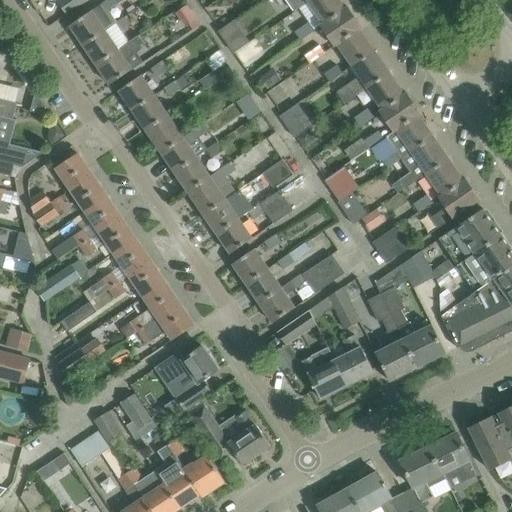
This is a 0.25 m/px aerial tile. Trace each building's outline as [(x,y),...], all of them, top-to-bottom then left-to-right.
[(59,0),(59,1),(67,14),(88,0),(59,0)] [(106,0),(92,10),(70,25),(84,46),(107,31),(106,30),(115,24),(117,22),(117,21),(109,10),(123,0),(106,0)] [(309,1),(310,0),(285,0),(294,12),(309,1)] [(324,23),(346,8),(340,0),(310,0),(309,1),(324,23)] [(187,4),(175,13),(185,27),(189,24),(193,29),(200,25),(196,19),(197,18),(187,4)] [(335,46),(338,44),(360,29),(362,27),(348,6),(346,8),(324,23),(321,25),(335,46)] [(132,23),(128,17),(126,15),(117,21),(117,22),(115,24),(120,31),(132,23)] [(294,32),(300,40),(314,31),(314,30),(308,22),(294,32)] [(115,24),(106,30),(107,31),(84,46),(96,64),(118,48),(119,49),(128,42),(120,31),(115,24)] [(353,65),(374,50),(360,29),(338,44),(353,65)] [(250,42),(242,31),(226,42),(233,53),(250,42)] [(110,84),(133,69),(143,62),(137,51),(141,49),(139,46),(145,41),(139,34),(119,49),(118,48),(96,64),(110,84)] [(325,52),(320,45),(304,55),(310,63),(325,52)] [(350,83),(337,92),(345,103),(367,88),(390,72),(374,50),(353,65),(360,75),(350,83)] [(162,61),(151,68),(156,76),(167,68),(162,61)] [(324,73),(330,82),(343,72),(337,63),(324,73)] [(270,70),(260,77),(267,88),(277,82),(270,70)] [(214,71),(199,80),(205,89),(219,80),(214,71)] [(380,111),(405,94),(390,72),(367,88),(381,108),(380,111)] [(133,110),(155,95),(142,75),(119,90),(133,110)] [(181,88),(175,80),(165,87),(171,95),(181,88)] [(36,90),(36,92),(30,111),(52,117),(53,113),(37,90),(36,90)] [(394,132),(419,115),(421,113),(407,92),(405,94),(380,111),(394,131),(394,132)] [(261,112),(249,93),(237,100),(249,119),(261,112)] [(168,113),(155,95),(133,110),(146,130),(148,129),(167,116),(166,115),(168,113)] [(0,116),(0,117),(13,120),(17,107),(18,103),(0,98),(0,116)] [(189,100),(177,108),(182,116),(194,107),(189,100)] [(280,115),(295,136),(313,124),(297,103),(280,115)] [(361,126),(374,117),(367,108),(354,117),(361,126)] [(396,150),(383,159),(389,168),(402,159),(401,158),(433,136),(419,115),(394,132),(394,131),(386,136),(396,150)] [(148,129),(163,151),(182,138),(167,116),(148,129)] [(212,131),(205,122),(194,130),(201,139),(212,131)] [(363,138),(369,147),(384,137),(378,128),(363,138)] [(307,130),(297,137),(304,146),(309,143),(310,135),(307,130)] [(427,172),(448,157),(433,136),(401,158),(402,159),(411,171),(399,180),(405,188),(427,172)] [(163,151),(162,152),(175,172),(197,157),(183,137),(182,138),(163,151)] [(218,141),(206,149),(207,150),(212,157),(223,149),(218,142),(218,141)] [(21,167),(41,153),(9,145),(8,150),(0,147),(0,161),(14,165),(21,167)] [(93,175),(88,167),(78,153),(56,168),(70,190),(93,175)] [(190,190),(209,177),(210,176),(204,168),(197,157),(175,172),(188,192),(190,190)] [(443,195),(464,180),(448,157),(427,172),(443,195)] [(283,159),(263,173),(273,188),(294,174),(283,159)] [(0,173),(11,177),(14,165),(0,161),(0,173)] [(209,177),(190,190),(205,213),(224,200),(217,190),(229,181),(226,177),(237,169),(231,161),(220,169),(210,176),(209,177)] [(325,181),(339,202),(353,192),(359,188),(345,167),(325,181)] [(85,211),(107,196),(93,175),(70,190),(85,211)] [(454,218),(481,199),(467,178),(464,180),(443,195),(440,197),(446,207),(431,217),(438,228),(454,218)] [(254,195),(247,185),(224,200),(205,213),(204,214),(217,233),(239,218),(248,212),(248,211),(248,210),(243,202),(254,195)] [(43,190),(30,199),(33,213),(51,202),(43,190)] [(248,210),(248,211),(248,212),(254,219),(265,211),(274,224),(293,210),(280,190),(261,203),(260,202),(248,210)] [(353,192),(339,202),(347,215),(348,215),(354,224),(355,223),(362,219),(368,214),(361,204),(354,193),(353,192)] [(433,203),(427,194),(412,204),(418,213),(433,203)] [(58,213),(68,206),(61,195),(51,202),(33,213),(34,215),(42,227),(60,214),(58,213)] [(99,233),(122,217),(107,196),(85,211),(92,222),(99,233)] [(0,212),(6,214),(9,203),(1,201),(0,200),(0,212)] [(457,227),(440,239),(458,265),(502,235),(493,222),(483,208),(457,227)] [(368,214),(362,219),(371,231),(379,225),(371,213),(368,214)] [(114,254),(136,239),(122,217),(99,233),(106,243),(114,254)] [(217,233),(231,253),(253,238),(239,218),(217,233)] [(399,224),(373,242),(387,263),(413,245),(399,224)] [(83,229),(72,236),(79,246),(90,239),(83,229)] [(282,242),(276,233),(264,242),(270,250),(282,242)] [(511,249),(502,235),(458,265),(476,291),(511,266),(511,249)] [(79,246),(72,236),(52,249),(59,259),(79,246)] [(90,239),(79,246),(86,256),(97,249),(90,239)] [(121,265),(101,279),(102,279),(108,288),(119,281),(128,275),(150,259),(141,246),(136,239),(114,254),(121,265)] [(289,254),(278,261),(283,269),(294,262),(311,250),(305,243),(289,254)] [(247,283),(269,268),(255,249),(233,264),(247,283)] [(435,275),(433,271),(423,250),(412,257),(425,280),(435,275)] [(295,307),(287,295),(306,280),(315,293),(345,272),(333,254),(303,274),(303,273),(282,288),(260,303),(273,323),(295,307)] [(71,263),(79,276),(89,270),(80,257),(71,263)] [(414,286),(425,280),(412,257),(403,264),(410,279),(414,286)] [(150,259),(128,275),(135,285),(142,296),(165,280),(156,268),(150,259)] [(449,259),(436,268),(437,269),(442,276),(444,274),(454,268),(449,259)] [(36,289),(44,301),(80,277),(79,276),(71,263),(36,289)] [(395,287),(410,279),(403,264),(376,282),(383,292),(400,327),(398,328),(403,338),(405,337),(419,366),(447,353),(432,323),(415,332),(410,322),(408,322),(402,309),(405,308),(395,287)] [(468,351),(473,350),(511,330),(511,266),(476,291),(442,316),(457,347),(460,346),(463,349),(468,351)] [(274,276),(269,268),(247,283),(260,303),(282,288),(274,276)] [(108,288),(101,279),(90,286),(97,296),(108,288)] [(180,303),(165,280),(142,296),(151,309),(122,329),(128,338),(137,331),(180,303)] [(119,281),(108,288),(115,299),(126,291),(119,281)] [(342,287),(328,297),(345,329),(360,321),(343,288),(342,287)] [(389,333),(398,328),(400,327),(383,292),(367,300),(378,322),(382,320),(389,333)] [(67,332),(97,311),(90,301),(60,322),(67,332)] [(172,340),(195,324),(180,303),(137,331),(146,344),(166,331),(172,340)] [(279,331),(277,332),(286,345),(316,324),(309,310),(279,331)] [(26,351),(31,334),(23,332),(18,348),(26,351)] [(348,385),(375,372),(355,333),(344,339),(351,351),(335,359),(348,385)] [(390,381),(419,366),(405,337),(403,338),(376,352),(390,381)] [(91,362),(90,361),(104,350),(96,339),(82,349),(80,348),(58,363),(68,378),(73,375),(91,362)] [(204,380),(204,379),(219,369),(203,346),(184,359),(179,352),(157,367),(168,385),(190,370),(199,383),(204,380)] [(30,360),(0,351),(0,375),(24,382),(30,360)] [(348,385),(335,359),(320,366),(314,355),(303,360),(309,373),(321,398),(348,385)] [(68,406),(85,395),(73,375),(68,378),(59,383),(68,406)] [(204,380),(199,383),(177,398),(186,410),(212,392),(204,380)] [(135,393),(121,402),(139,429),(153,420),(135,393)] [(492,416),(469,427),(490,470),(511,459),(511,456),(509,451),(511,449),(511,405),(499,412),(503,421),(496,425),(492,416)] [(247,411),(235,419),(245,432),(230,442),(205,406),(191,415),(221,460),(234,451),(243,465),(271,446),(256,424),(247,411)] [(109,410),(93,420),(107,442),(122,432),(109,410)] [(162,422),(161,428),(166,432),(171,430),(172,424),(168,421),(162,422)] [(103,452),(108,448),(98,432),(87,439),(71,449),(82,466),(98,455),(102,453),(103,452)] [(430,446),(443,472),(451,489),(477,475),(469,459),(470,459),(457,433),(430,446)] [(168,443),(176,456),(185,450),(178,439),(169,444),(168,442),(168,443)] [(184,467),(176,456),(168,443),(158,449),(166,461),(155,468),(164,483),(181,507),(201,494),(184,467)] [(443,472),(430,446),(428,447),(426,444),(415,449),(417,453),(400,461),(413,487),(414,487),(422,503),(435,497),(426,480),(443,472)] [(103,452),(102,453),(119,478),(125,474),(108,448),(103,452)] [(203,496),(225,481),(207,454),(193,464),(192,462),(184,467),(201,494),(203,496)] [(173,511),(181,507),(164,483),(151,491),(135,467),(126,473),(152,511),(173,511)] [(385,511),(399,511),(392,498),(393,498),(387,487),(388,487),(385,482),(384,482),(378,472),(349,488),(361,511),(366,511),(381,504),(385,511)] [(119,478),(118,478),(135,504),(122,511),(152,511),(126,473),(125,474),(119,478)] [(361,511),(349,488),(319,505),(322,511),(361,511)] [(74,511),(65,499),(57,505),(62,511),(74,511)]
